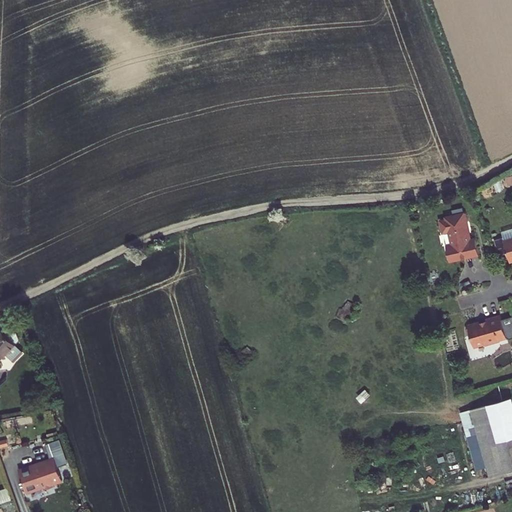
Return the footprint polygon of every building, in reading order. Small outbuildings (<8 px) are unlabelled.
[(479,255),(476,239),(471,240),(467,226),(465,227),(464,222),(468,221),(465,212),(445,217),(446,220),(440,221),(443,233),(449,231),(452,245),(449,245),(447,248),(448,254),(451,256),(452,261),(456,260),(479,255)] [(500,253),(509,251),(505,236),(496,238),(500,253)] [(511,337),(511,315),(502,318),(501,313),(487,317),(487,319),(469,322),(468,325),(469,331),(472,332),(474,344),(485,341),(486,340),(489,342),(500,339),(500,337),(507,336),(510,338),(511,337)] [(15,345),(19,341),(13,326),(5,334),(15,345)] [(0,356),(5,355),(15,345),(5,334),(2,331),(0,333),(0,356)] [(231,358),(240,367),(253,352),(247,347),(241,351),(238,351),(231,358)] [(491,476),(511,469),(511,397),(471,409),(491,476)] [(0,447),(9,446),(6,434),(0,436),(0,447)] [(61,478),(53,456),(43,459),(44,463),(35,465),(34,462),(17,468),(25,490),(41,484),(42,487),(51,484),(50,481),(61,478)]
